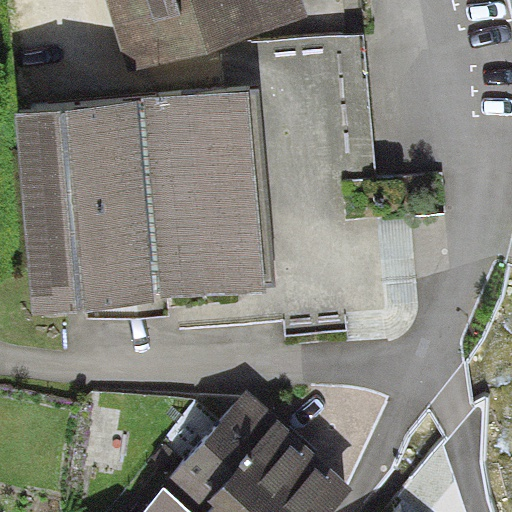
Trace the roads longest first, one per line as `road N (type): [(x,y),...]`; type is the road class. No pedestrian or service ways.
road 1 (residential): [(0,353),(136,372),(258,368),(423,377)]
road 2 (residential): [(423,377),(476,234),(475,191),(452,130),(432,0)]
road 3 (residential): [(341,511),(423,377)]
road 4 (residential): [(423,377),(442,387),(463,421),(479,511)]
